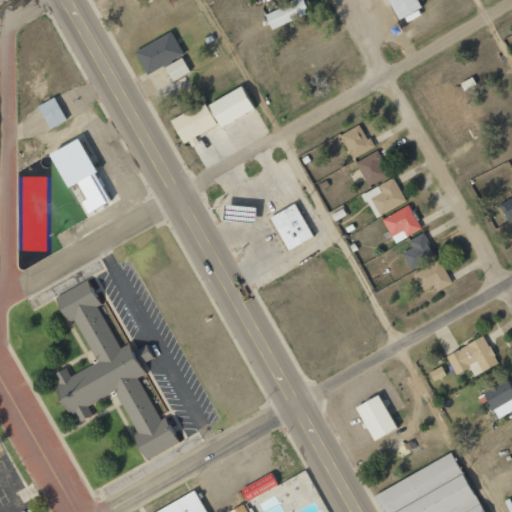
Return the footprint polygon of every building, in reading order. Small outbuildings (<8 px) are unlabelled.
[(295,0),(264,13),(271,29),(309,13),(303,0),(295,0)] [(387,0),(399,20),(422,8),(417,0),(387,0)] [(137,39),(149,62),(185,43),(173,21),(137,39)] [(189,73),(183,58),(165,65),(170,80),(189,73)] [(171,108),(185,134),(255,97),(243,75),(207,94),(205,90),(171,108)] [(40,93),(53,116),(68,108),(56,85),(40,93)] [(66,120),(54,97),(37,106),(49,129),(66,120)] [(55,138),(72,170),(79,166),(89,185),(81,189),(88,200),(109,189),(93,160),(100,157),(82,123),(55,138)] [(351,158),(372,149),(362,125),(341,134),(351,158)] [(388,175),(376,151),(355,162),(368,186),(388,175)] [(405,204),(395,179),(362,192),(368,207),(374,204),(379,214),(405,204)] [(226,189),(224,207),(257,209),(258,191),(226,189)] [(271,205),(290,240),(314,226),(295,192),(271,205)] [(508,224),(511,222),(511,198),(500,203),(508,224)] [(223,221),(254,222),(255,207),(224,205),(223,221)] [(382,220),(395,243),(421,229),(408,205),(382,220)] [(436,258),(425,233),(409,239),(412,248),(402,252),(409,269),(436,258)] [(437,291),(451,284),(440,260),(413,273),(421,290),(434,284),(437,291)] [(57,286),(70,311),(76,308),(96,346),(75,356),(72,349),(52,360),(57,371),(52,373),(68,403),(73,400),(80,412),(95,404),(89,393),(118,379),(140,422),(135,424),(147,448),(183,429),(171,405),(162,409),(140,367),(148,363),(143,353),(155,347),(147,330),(137,335),(134,329),(121,336),(100,296),(107,293),(93,267),(57,286)] [(455,374),(477,364),(481,372),(497,364),(484,337),(446,354),(455,374)] [(429,372),(433,382),(446,376),(442,366),(429,372)] [(497,419),(511,410),(511,390),(505,379),(482,392),(497,419)] [(356,395),(376,431),(400,418),(380,382),(356,395)] [(373,494),(381,511),(385,511),(462,474),(452,455),(373,494)] [(240,489),(246,502),(278,485),(271,473),(240,489)] [(483,511),(465,475),(391,511),(483,511)] [(134,511),(195,511),(210,504),(196,478),(134,511)]
